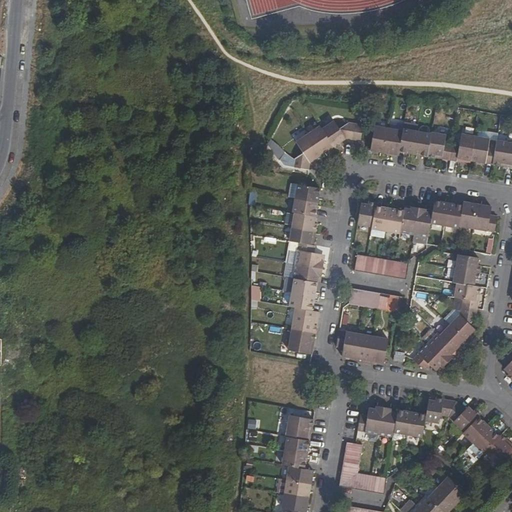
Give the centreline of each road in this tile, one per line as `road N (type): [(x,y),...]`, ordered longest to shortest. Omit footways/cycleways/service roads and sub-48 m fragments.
road 1 (residential): [(352,185),(321,366),(347,370)]
road 2 (residential): [(511,225),(485,390)]
road 3 (residential): [(352,185),(372,171),(511,198)]
road 4 (residential): [(320,511),(347,370)]
road 5 (residential): [(347,370),(485,390)]
road 6 (residential): [(19,0),(5,128)]
